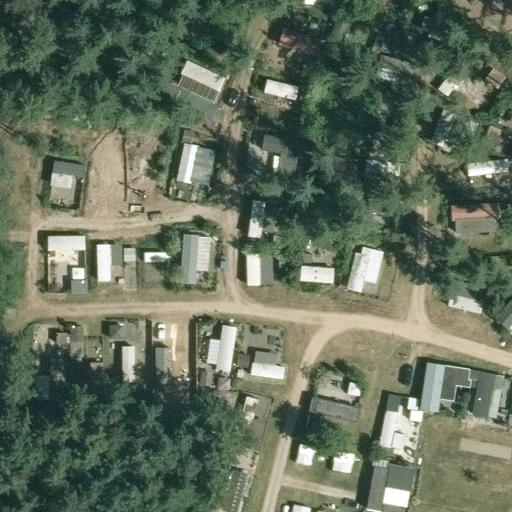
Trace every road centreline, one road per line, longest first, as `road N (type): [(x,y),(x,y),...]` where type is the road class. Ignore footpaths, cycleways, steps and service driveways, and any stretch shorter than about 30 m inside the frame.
road 1 (unknown): [(54,340),(52,239),(67,224),(130,213),(231,212)]
road 2 (track): [(0,350),(33,354),(93,312),(232,303)]
